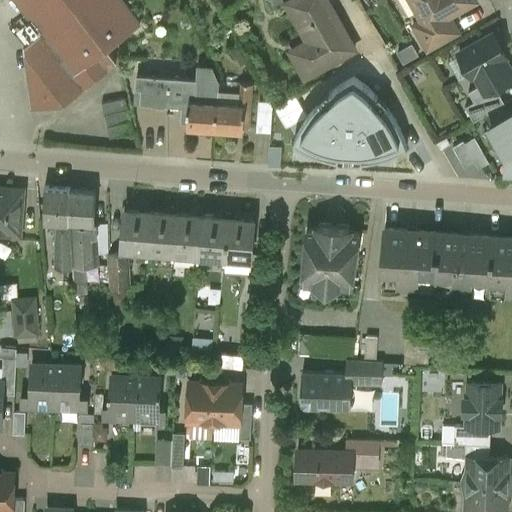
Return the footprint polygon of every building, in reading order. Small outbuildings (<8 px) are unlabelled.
[(16,0),(41,32),(24,44),(32,108),(64,104),(109,69),(108,68),(116,61),(107,49),(140,23),(122,0),(16,0)] [(266,0),(272,11),(288,2),(291,0),(266,0)] [(309,41),(341,24),(327,0),(291,0),(288,2),(309,41)] [(410,0),(402,0),(411,21),(418,18),(410,0)] [(411,0),(422,19),(427,27),(449,15),(475,1),(474,0),(411,0)] [(449,15),(427,27),(422,19),(413,25),(427,50),(458,33),(449,15)] [(341,24),(309,41),(314,48),(296,58),(306,76),(355,49),(341,24)] [(493,33),(459,52),(472,75),(475,74),(480,84),(485,92),(495,87),(511,77),(511,73),(503,58),(506,56),(493,33)] [(309,41),(292,50),(296,58),(314,48),(309,41)] [(197,65),(196,79),(195,87),(218,88),(219,80),(213,66),(197,65)] [(185,78),(137,74),(135,101),(179,104),(179,103),(183,103),(185,78)] [(218,88),(195,87),(196,79),(185,78),(183,103),(182,120),(188,121),(188,125),(215,127),(217,101),(218,88)] [(217,101),(215,127),(243,129),(243,125),(250,125),(252,83),(241,82),(240,103),(217,101)] [(485,92),(480,84),(468,91),(474,101),(465,106),(473,121),(505,103),(495,87),(485,92)] [(346,95),(308,117),(313,126),(323,143),(329,155),(367,134),(346,95)] [(125,98),(101,103),(104,115),(127,109),(125,98)] [(259,99),(259,129),(272,129),(272,99),(259,99)] [(127,109),(104,115),(107,126),(130,121),(127,109)] [(511,112),(491,124),(497,135),(496,136),(507,157),(511,157),(510,169),(511,169),(511,112)] [(130,121),(107,126),(109,138),(133,133),(130,121)] [(305,125),(293,132),(304,153),(323,143),(313,126),(307,130),(305,125)] [(467,167),(488,157),(478,134),(457,143),(467,167)] [(70,188),(45,186),(45,220),(46,229),(53,229),(54,221),(58,221),(70,222),(70,188)] [(22,189),(0,187),(0,231),(15,233),(19,229),(22,189)] [(96,190),(70,188),(70,222),(73,264),(99,264),(96,222),(95,222),(96,190)] [(139,209),(125,208),(121,246),(148,248),(151,210),(150,210),(150,212),(139,211),(139,209)] [(165,211),(151,210),(148,248),(173,250),(177,212),(176,212),(176,213),(165,212),(165,211)] [(202,216),(190,215),(190,214),(177,212),(173,250),(199,252),(202,215),(202,216)] [(216,216),(202,215),(199,252),(225,254),(228,218),(216,217),(216,216)] [(240,219),(228,218),(225,254),(252,257),(255,219),(241,218),(240,219)] [(70,222),(58,221),(58,228),(57,228),(56,265),(57,265),(57,267),(58,267),(58,275),(65,276),(65,284),(74,284),(72,264),(73,264),(70,222)] [(349,224),(319,221),(318,227),(307,226),(302,280),(314,281),(327,290),(341,283),(353,285),(360,231),(349,230),(349,224)] [(439,230),(385,226),(381,280),(434,284),(439,230)] [(492,235),(439,230),(434,284),(488,288),(492,235)] [(511,236),(492,235),(488,288),(488,291),(491,291),(491,288),(506,289),(506,292),(509,292),(509,290),(511,289),(511,236)] [(121,251),(109,252),(111,287),(130,286),(127,251),(123,251),(121,251)] [(34,297),(13,299),(16,335),(38,333),(34,297)] [(75,304),(53,306),(54,324),(76,323),(75,304)] [(0,334),(11,335),(12,311),(0,310),(0,334)] [(431,328),(407,326),(404,362),(428,364),(431,328)] [(355,337),(300,333),(298,354),(353,358),(355,337)] [(378,336),(366,335),(364,359),(376,360),(378,336)] [(16,357),(3,357),(2,381),(3,381),(2,392),(15,393),(16,357)] [(364,359),(347,358),(346,372),(352,372),(352,383),(382,384),(383,361),(376,360),(364,359)] [(56,365),(32,363),(30,399),(48,400),(54,401),(56,365)] [(80,366),(56,365),(54,401),(61,401),(78,402),(80,366)] [(346,372),(302,370),(301,406),(351,408),(352,383),(352,372),(346,372)] [(136,376),(112,375),(110,411),(127,412),(134,412),(136,376)] [(160,377),(136,376),(134,412),(141,413),(158,413),(160,377)] [(216,380),(190,379),(188,421),(214,422),(216,380)] [(242,381),(216,380),(214,422),(240,423),(241,401),(242,381)] [(500,382),(468,381),(468,397),(464,397),(463,412),(467,412),(467,425),(466,426),(490,427),(498,427),(499,414),(501,414),(502,398),(499,398),(500,382)] [(253,402),(241,401),(240,423),(239,437),(251,438),(253,402)] [(26,411),(14,410),(13,433),(25,434),(26,411)] [(93,422),(82,422),(81,445),(92,445),(93,422)] [(490,427),(466,426),(467,425),(455,424),(454,442),(466,443),(490,444),(490,427)] [(185,431),(173,431),(172,466),(184,467),(185,431)] [(378,439),(348,438),(347,451),(352,451),(351,465),(377,466),(378,439)] [(490,444),(466,443),(465,456),(467,456),(467,455),(489,456),(490,444)] [(347,451),(299,449),(298,477),(350,479),(351,465),(352,451),(347,451)] [(489,456),(467,455),(467,456),(465,507),(468,507),(504,509),(507,509),(509,457),(489,456)] [(14,470),(0,469),(0,511),(11,511),(12,511),(13,497),(14,470)] [(317,493),(332,493),(332,481),(317,481),(317,493)] [(24,511),(25,498),(13,497),(12,511),(11,511),(24,511)]
